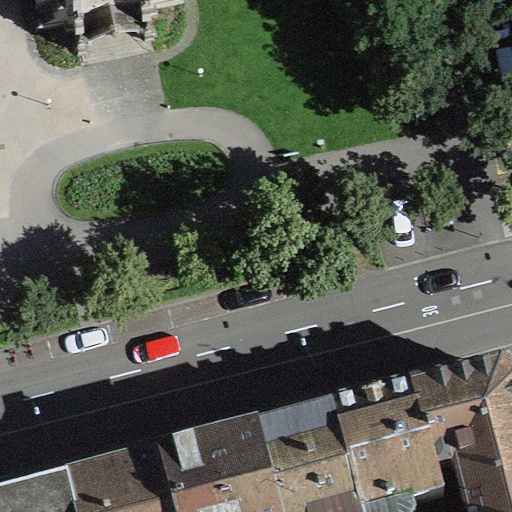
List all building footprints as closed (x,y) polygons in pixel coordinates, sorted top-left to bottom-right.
[(156,13),(155,6),(182,0),(36,0),(37,4),(36,4),(37,9),(39,8),(41,20),(35,21),(37,29),(64,24),(66,31),(73,30),(76,42),(73,42),(74,50),(78,50),(78,52),(86,51),(85,45),(114,39),(144,33),(145,39),(153,38),(152,35),(155,34),(154,26),(151,27),(148,15),(156,13)] [(511,511),(511,377),(500,370),(413,393),(434,472),(437,472),(451,468),(456,469),(466,511),(511,511)] [(358,405),(358,407),(334,413),(359,511),(390,511),(391,511),(411,506),(432,500),(436,499),(441,498),(434,472),(413,393),(386,400),(385,398),(358,405)] [(359,511),(334,413),(256,434),(257,435),(276,511),(359,511)] [(276,511),(257,435),(160,459),(173,511),(276,511)] [(173,511),(160,459),(159,459),(66,483),(73,511),(173,511)] [(73,511),(66,483),(0,500),(0,511),(73,511)]
